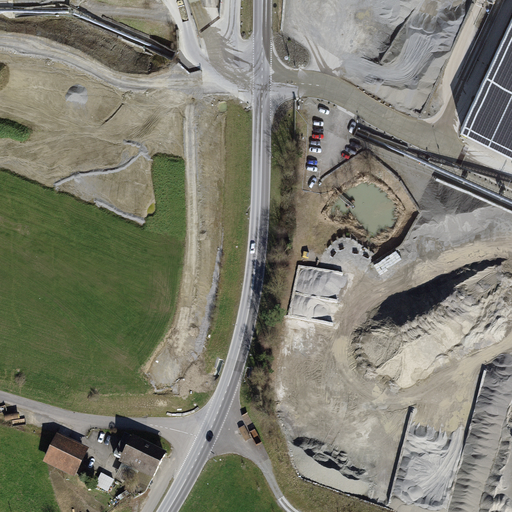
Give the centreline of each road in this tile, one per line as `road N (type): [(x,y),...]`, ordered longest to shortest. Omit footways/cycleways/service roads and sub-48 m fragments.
road 1 (secondary): [(206,438),(254,282),(262,0)]
road 2 (unknown): [(261,88),(211,96),(0,87)]
road 3 (unclassified): [(0,397),(84,421),(206,438)]
road 4 (track): [(511,497),(451,468),(348,441)]
road 5 (track): [(217,414),(348,441)]
road 6 (track): [(348,441),(346,457),(442,511)]
road 7 (unknown): [(453,116),(452,89),(490,0)]
road 8 (unknown): [(453,116),(473,97),(511,11)]
